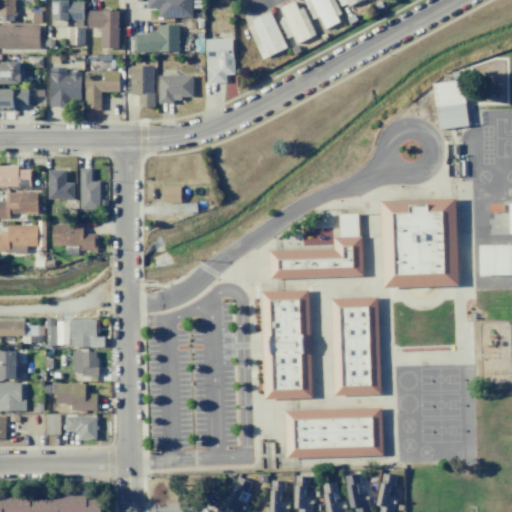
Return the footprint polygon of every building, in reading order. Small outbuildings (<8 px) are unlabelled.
[(0,0),(13,0),(13,20),(0,20),(1,15),(0,15),(0,0)] [(51,0),(83,0),(83,26),(74,27),(74,20),(65,20),(65,26),(51,26),(51,0)] [(146,0),(191,0),(191,17),(158,17),(158,8),(146,8),(146,0)] [(303,0),(311,19),(319,16),(324,28),(341,21),(332,0),(303,0)] [(336,0),(340,8),(360,0),(336,0)] [(278,21),(286,38),(292,35),(296,43),(314,35),(302,7),(297,9),(293,1),(279,7),(284,18),(278,21)] [(31,10),(40,10),(40,22),(31,22),(31,10)] [(87,10),(118,10),(117,48),(100,48),(100,27),(87,27),(87,10)] [(285,49),(270,13),(245,23),(261,59),(285,49)] [(0,24),(38,25),(38,48),(0,48),(0,24)] [(157,24),(178,24),(178,51),(133,52),(133,34),(148,34),(148,31),(157,31),(157,24)] [(74,27),(57,27),(57,40),(67,40),(67,45),(83,45),(83,26),(74,27)] [(204,38),(231,36),(234,74),(224,75),(225,82),(207,83),(204,38)] [(7,61),(21,62),(21,84),(0,84),(0,64),(7,64),(7,61)] [(130,66),(154,66),(154,107),(138,107),(138,94),(130,94),(130,66)] [(49,106),(71,106),(71,101),(81,100),(80,71),(64,71),(64,67),(49,67),(49,106)] [(84,71),(118,72),(118,92),(100,92),(100,108),(84,108),(84,71)] [(158,75),(191,76),(191,96),(172,96),(172,103),(158,103),(158,75)] [(431,84),(437,129),(467,125),(461,80),(431,84)] [(0,88),(26,88),(26,105),(12,104),(12,108),(0,108),(0,88)] [(0,166),(17,166),(17,169),(29,169),(29,186),(0,186),(0,166)] [(79,168),(79,208),(99,208),(99,181),(90,181),(90,168),(79,168)] [(47,169),(47,198),(73,198),(73,182),(64,182),(64,169),(47,169)] [(162,185),(180,186),(179,202),(162,202),(162,185)] [(36,192),(36,213),(8,213),(8,218),(0,218),(0,202),(6,202),(6,192),(36,192)] [(379,201),(383,288),(458,286),(455,199),(379,201)] [(182,203),(183,212),(197,211),(196,202),(182,203)] [(509,204),(492,204),(493,234),(509,233),(509,204)] [(82,224),(82,233),(96,233),(96,250),(79,251),(79,245),(52,245),(52,225),(82,224)] [(6,225),(37,225),(37,246),(25,246),(25,253),(6,252),(6,250),(0,250),(0,234),(5,234),(6,225)] [(268,251),(270,279),(362,276),(361,237),(334,238),(334,249),(268,251)] [(510,245),(479,246),(479,276),(511,275),(510,245)] [(260,292),(263,399),(311,398),(307,291),(260,292)] [(332,396),(380,395),(376,298),(329,299),(332,396)] [(70,318),(95,318),(95,336),(106,336),(106,347),(70,347),(70,318)] [(45,320),(57,319),(57,345),(46,345),(45,320)] [(0,320),(24,320),(24,335),(0,335),(0,320)] [(0,351),(15,351),(15,379),(0,379),(0,351)] [(73,351),(98,351),(98,376),(80,376),(80,372),(73,372),(73,351)] [(0,381),(20,382),(19,400),(24,400),(24,411),(0,410),(0,381)] [(55,383),(85,384),(85,395),(97,395),(96,411),(70,410),(70,403),(55,403),(55,383)] [(283,411),(286,457),(382,455),(380,408),(283,411)] [(44,414),(59,414),(59,435),(44,435),(44,414)] [(64,416),(95,416),(96,440),(78,440),(78,432),(73,432),(73,430),(64,430),(64,416)] [(345,475),(358,473),(360,483),(356,484),(358,494),(366,492),(369,511),(356,511),(355,507),(351,508),(345,475)] [(382,473),(395,476),(393,486),(389,485),(387,495),(395,497),(391,511),(377,511),(379,506),(375,505),(382,473)] [(296,475),(310,476),(309,486),(305,486),(304,496),(312,497),(311,511),(297,511),(298,508),(294,508),(296,475)] [(239,476),(251,483),(246,492),(242,490),(237,499),(245,503),(240,511),(224,511),(227,507),(223,505),(239,476)] [(269,511),(271,480),(285,481),(284,491),(280,491),(279,501),(288,502),(287,511),(269,511)] [(326,511),(322,484),(335,482),(337,492),(333,492),(335,502),(343,501),(344,511),(326,511)] [(56,492),(86,492),(86,498),(86,511),(56,511),(56,497),(56,492)] [(10,493),(29,493),(29,496),(29,511),(1,511),(1,496),(2,493),(10,493)] [(29,511),(29,496),(56,497),(56,511),(29,511)] [(86,511),(86,498),(100,498),(100,511),(86,511)]
